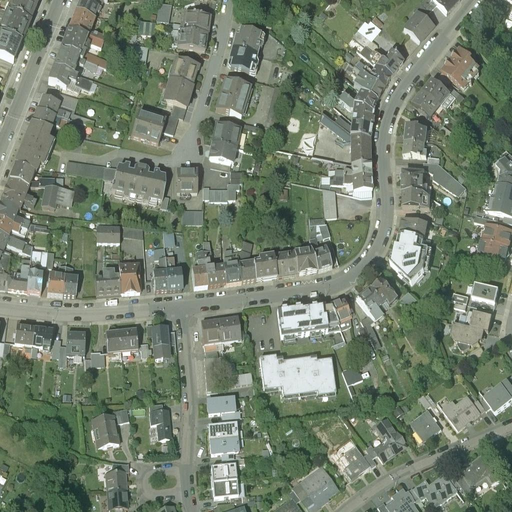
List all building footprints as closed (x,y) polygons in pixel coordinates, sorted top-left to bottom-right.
[(39,1),(36,0),(11,0),(7,13),(30,22),(39,1)] [(102,3),(94,0),(91,0),(89,6),(97,9),(100,10),(102,3)] [(429,0),(424,0),(419,6),(412,14),(416,17),(422,22),(436,7),(434,4),(434,5),(429,0)] [(457,0),(429,0),(434,5),(434,4),(436,7),(446,16),(460,2),(457,0)] [(89,6),(80,2),(77,12),(94,18),(97,9),(89,6)] [(157,5),(155,23),(167,25),(170,7),(157,5)] [(511,7),(507,18),(499,23),(501,27),(511,31),(511,7)] [(94,18),(77,12),(68,33),(86,40),(87,39),(88,37),(94,21),(93,21),(94,18)] [(30,22),(7,13),(0,28),(1,29),(0,30),(0,35),(2,36),(22,44),(30,22)] [(209,19),(185,16),(184,28),(182,28),(181,34),(206,37),(207,37),(209,19)] [(422,22),(416,17),(403,33),(419,46),(432,30),(422,22)] [(368,27),(364,23),(356,33),(370,44),(380,31),(370,24),(368,27)] [(137,24),(137,35),(148,36),(148,24),(137,24)] [(264,38),(239,31),(237,34),(232,51),(259,58),(264,38)] [(86,40),(68,33),(60,54),(78,61),(79,59),(80,59),(81,58),(83,58),(84,55),(81,54),(85,44),(86,40)] [(181,34),(180,33),(178,49),(188,51),(188,52),(204,54),(206,37),(181,34)] [(104,40),(93,35),(88,37),(87,39),(102,45),(104,40)] [(22,44),(2,36),(0,41),(0,58),(13,64),(22,44)] [(102,45),(87,39),(86,40),(85,44),(88,48),(100,52),(102,45)] [(384,43),(378,50),(388,57),(390,55),(393,51),(384,43)] [(135,48),(132,67),(145,69),(148,51),(135,48)] [(403,65),(390,55),(388,57),(386,59),(388,60),(385,64),(365,49),(359,56),(375,70),(391,80),(396,73),(403,65)] [(259,58),(232,51),(227,68),(229,70),(254,77),(259,58)] [(460,52),(441,74),(450,82),(461,90),(465,85),(468,88),(469,87),(472,87),(471,84),(474,81),(473,80),(476,76),(478,76),(478,73),(480,72),(471,64),(472,63),(468,60),(469,59),(460,52)] [(78,61),(60,54),(54,70),(72,77),(73,75),(77,65),(80,68),(82,69),(84,64),(78,61)] [(113,67),(102,63),(101,66),(89,61),(87,65),(97,69),(110,74),(113,67)] [(198,69),(176,62),(170,83),(191,89),(195,73),(197,74),(198,69)] [(87,65),(84,64),(82,69),(87,71),(88,73),(95,76),(97,69),(87,65)] [(365,71),(358,65),(354,70),(360,76),(365,71)] [(72,77),(54,70),(48,85),(65,91),(67,87),(65,86),(67,83),(74,86),(73,89),(88,95),(92,84),(78,79),(78,80),(75,79),(72,78),(72,77)] [(360,76),(354,70),(349,76),(357,82),(353,88),(361,94),(376,104),(383,92),(368,82),(368,83),(360,76)] [(391,80),(375,70),(371,77),(370,76),(365,71),(360,76),(368,83),(368,82),(383,92),(391,80)] [(450,82),(441,74),(437,79),(447,87),(450,82)] [(250,90),(225,82),(216,113),(241,120),(250,90)] [(442,90),(433,82),(423,94),(440,108),(450,96),(447,94),(448,92),(443,89),(442,90)] [(191,89),(170,83),(163,105),(173,108),(185,112),(192,89),(191,89)] [(342,86),(337,91),(341,95),(346,90),(342,86)] [(274,89),(265,130),(275,132),(285,92),(274,89)] [(376,104),(361,94),(357,100),(346,90),(341,95),(343,97),(354,106),(363,111),(372,116),(374,114),(374,111),(372,110),(376,104)] [(440,108),(423,94),(413,107),(419,111),(418,112),(426,119),(427,118),(430,121),(440,108)] [(131,101),(117,96),(114,106),(128,111),(131,101)] [(363,111),(354,106),(343,97),(338,102),(348,111),(353,112),(351,126),(371,129),(373,120),(371,120),(372,116),(363,111)] [(459,97),(454,101),(463,110),(467,105),(459,97)] [(59,106),(42,100),(36,114),(55,119),(56,115),(59,106)] [(185,112),(173,108),(170,118),(182,122),(185,112)] [(55,119),(36,114),(32,126),(51,132),(55,120),(55,119)] [(72,119),(60,114),(56,115),(55,119),(55,120),(61,122),(67,124),(69,120),(71,121),(72,119)] [(165,124),(139,116),(132,139),(158,147),(161,135),(162,135),(165,124)] [(67,124),(61,122),(59,128),(67,131),(68,128),(66,127),(67,124)] [(371,129),(351,126),(350,131),(339,122),(335,127),(349,138),(369,141),(371,129)] [(32,126),(15,168),(34,176),(35,176),(39,168),(42,169),(52,144),(48,142),(51,133),(51,132),(32,126)] [(335,127),(333,126),(330,132),(347,145),(350,143),(349,138),(335,127)] [(240,132),(216,127),(212,147),(236,151),(240,132)] [(264,131),(244,127),(243,133),(262,137),(264,131)] [(419,129),(407,128),(405,144),(425,146),(426,131),(419,130),(419,129)] [(453,136),(443,129),(439,134),(448,141),(453,136)] [(460,143),(453,136),(448,141),(455,148),(460,143)] [(369,141),(349,138),(350,143),(351,169),(369,166),(369,141)] [(425,146),(405,144),(403,159),(411,160),(411,159),(418,159),(418,160),(420,160),(421,160),(426,160),(427,147),(425,146)] [(236,151),(212,147),(209,159),(211,162),(231,166),(233,164),(236,151)] [(509,165),(506,161),(496,170),(501,175),(497,188),(511,191),(511,165),(510,167),(509,165)] [(105,170),(67,165),(65,176),(103,182),(105,170)] [(348,174),(335,173),(335,180),(352,181),(370,179),(369,166),(351,169),(352,176),(348,174)] [(427,166),(423,166),(423,174),(426,174),(433,177),(433,182),(459,200),(466,191),(439,167),(437,166),(427,166)] [(154,177),(144,175),(148,173),(146,169),(139,168),(137,169),(136,172),(138,174),(129,172),(130,168),(125,167),(125,169),(122,170),(118,169),(117,172),(116,177),(114,184),(114,187),(111,189),(111,192),(112,194),(123,197),(122,200),(129,201),(130,198),(136,199),(135,203),(136,203),(137,200),(142,201),(142,204),(149,206),(149,203),(161,205),(163,200),(165,190),(165,179),(160,178),(158,175),(159,174),(154,173),(154,177)] [(34,176),(15,168),(9,183),(11,184),(28,191),(39,191),(39,183),(31,183),(34,176)] [(117,172),(105,170),(103,182),(109,183),(108,183),(114,184),(116,177),(117,172)] [(197,174),(177,174),(178,196),(197,197),(197,174)] [(402,182),(403,183),(403,195),(422,196),(427,199),(428,189),(423,189),(424,176),(404,175),(402,176),(401,178),(401,179),(401,181),(402,182)] [(370,179),(352,181),(335,180),(334,187),(349,188),(353,186),(353,195),(371,193),(370,179)] [(62,182),(47,182),(47,184),(39,183),(39,191),(46,192),(57,192),(62,192),(62,182)] [(28,191),(9,183),(0,205),(18,212),(19,212),(22,205),(32,210),(35,204),(25,200),(28,191)] [(511,221),(511,191),(497,188),(490,216),(511,221)] [(57,192),(46,192),(43,211),(54,213),(54,211),(56,212),(57,209),(55,209),(55,205),(69,208),(71,194),(57,192)] [(334,195),(322,192),(324,222),(336,221),(334,195)] [(422,196),(403,195),(402,210),(421,211),(420,213),(430,213),(430,201),(427,199),(422,196)] [(169,201),(163,200),(161,205),(160,212),(166,213),(169,201)] [(18,212),(0,205),(0,206),(0,223),(26,233),(29,227),(14,221),(18,212)] [(430,213),(420,213),(420,219),(422,219),(430,223),(431,224),(433,219),(434,213),(430,213)] [(202,214),(181,214),(181,228),(202,228),(202,214)] [(430,223),(422,219),(420,219),(418,219),(417,225),(418,225),(418,227),(426,228),(426,229),(426,230),(429,230),(430,223)] [(494,224),(475,219),(474,226),(487,229),(492,230),(494,224)] [(324,222),(308,223),(309,230),(315,230),(319,229),(325,228),(324,222)] [(26,233),(0,223),(0,238),(7,241),(9,234),(24,239),(26,233)] [(426,228),(418,227),(418,225),(417,225),(403,223),(402,229),(401,229),(399,237),(424,242),(426,230),(426,229),(426,228)] [(325,228),(319,229),(323,243),(329,241),(326,228),(325,228)] [(492,230),(487,229),(485,236),(483,236),(481,243),(508,250),(511,234),(503,232),(502,233),(499,233),(500,232),(492,230)] [(119,232),(97,232),(96,248),(110,248),(119,248),(119,232)] [(173,236),(163,237),(164,251),(174,250),(173,236)] [(424,242),(399,237),(393,268),(413,285),(427,269),(432,244),(424,242)] [(7,241),(0,238),(0,254),(2,255),(5,247),(8,250),(19,254),(19,253),(25,255),(26,252),(24,252),(26,248),(7,241)] [(325,252),(320,254),(321,255),(317,256),(317,255),(317,253),(314,243),(309,244),(308,246),(310,253),(317,275),(331,271),(325,252)] [(508,250),(481,243),(478,258),(478,259),(485,261),(505,265),(508,250)] [(208,246),(202,246),(202,256),(204,272),(209,272),(211,266),(208,246)] [(119,264),(119,248),(110,248),(110,264),(119,264)] [(250,248),(242,249),(240,258),(248,258),(250,248)] [(164,252),(153,253),(154,263),(158,263),(165,262),(164,252)] [(310,253),(294,255),(294,261),(296,278),(317,275),(310,253)] [(47,257),(31,255),(29,272),(29,276),(37,278),(38,271),(45,272),(47,257)] [(238,268),(230,269),(230,255),(223,256),(223,270),(220,271),(222,289),(241,286),(238,268)] [(294,255),(273,258),(276,281),(296,278),(294,261),(294,255)] [(202,256),(196,257),(197,269),(200,273),(204,272),(202,256)] [(1,257),(0,258),(0,292),(4,293),(10,261),(1,257)] [(478,258),(471,257),(469,263),(484,266),(485,261),(478,259),(478,258)] [(248,258),(240,258),(238,268),(241,286),(255,284),(252,265),(247,265),(248,258)] [(273,258),(258,261),(258,264),(252,265),(255,284),(276,281),(273,258)] [(159,276),(153,276),(154,295),(168,294),(165,262),(158,263),(159,276)] [(180,273),(174,274),(173,262),(165,262),(168,294),(181,293),(180,273)] [(110,264),(103,264),(103,277),(119,277),(119,270),(119,264),(110,264)] [(138,268),(119,270),(119,277),(119,279),(119,280),(120,298),(139,296),(138,268)] [(29,272),(21,271),(20,279),(14,278),(13,283),(9,282),(8,294),(27,296),(29,276),(29,272)] [(54,278),(48,278),(47,298),(63,300),(64,281),(65,278),(65,272),(58,271),(58,279),(58,281),(54,280),(54,278)] [(209,272),(204,272),(206,291),(222,289),(220,271),(209,272)] [(200,273),(191,274),(193,292),(206,291),(204,272),(200,273)] [(37,278),(29,276),(27,296),(40,298),(42,278),(37,278)] [(103,277),(103,282),(95,282),(96,300),(120,298),(119,280),(119,279),(119,277),(103,277)] [(398,300),(382,280),(368,291),(382,308),(385,305),(388,309),(398,300)] [(77,282),(64,281),(63,300),(75,301),(77,282)] [(498,293),(475,287),(472,301),(495,307),(498,293)] [(368,291),(362,296),(360,294),(357,296),(359,299),(356,301),(374,323),(382,316),(376,310),(377,309),(378,310),(382,308),(368,291)] [(409,295),(400,304),(410,314),(419,305),(409,295)] [(468,301),(454,297),(452,304),(455,305),(467,308),(468,301)] [(338,304),(330,307),(340,333),(350,329),(349,319),(344,305),(339,307),(338,304)] [(467,308),(455,305),(454,311),(465,313),(467,308)] [(330,307),(301,312),(301,310),(277,313),(281,341),(340,333),(330,307)] [(492,320),(468,314),(464,330),(483,334),(488,335),(492,320)] [(237,321),(218,323),(221,346),(240,344),(237,321)] [(218,323),(200,326),(205,355),(218,353),(217,347),(221,346),(218,323)] [(374,337),(368,324),(362,327),(364,330),(369,341),(371,344),(375,341),(373,338),(374,337)] [(464,330),(464,329),(452,327),(450,337),(453,337),(452,340),(455,345),(458,345),(457,348),(461,354),(464,354),(469,351),(470,348),(473,349),(477,346),(478,343),(481,344),(483,334),(464,330)] [(34,330),(16,328),(14,345),(25,347),(24,353),(31,354),(34,330)] [(52,332),(34,330),(31,354),(31,358),(35,358),(36,350),(34,350),(34,348),(49,350),(50,350),(51,341),(52,332)] [(166,330),(152,331),(154,361),(169,360),(168,348),(167,335),(166,330)] [(364,330),(358,333),(364,344),(369,341),(364,330)] [(135,333),(118,334),(120,354),(137,352),(135,333)] [(118,334),(105,335),(107,355),(120,354),(118,334)] [(84,336),(66,335),(66,348),(66,356),(66,357),(84,357),(84,336)] [(174,335),(167,335),(168,348),(175,347),(174,335)] [(60,343),(51,341),(50,350),(49,350),(49,352),(52,352),(51,358),(59,359),(60,348),(60,343)] [(66,348),(60,348),(59,359),(58,366),(66,366),(66,357),(66,356),(66,348)] [(100,354),(90,354),(91,360),(91,368),(101,368),(100,354)] [(219,358),(204,361),(207,396),(217,395),(215,369),(220,369),(219,358)] [(275,359),(259,361),(263,391),(281,388),(282,397),(316,393),(317,396),(335,394),(331,362),(316,364),(316,360),(282,364),(282,361),(281,361),(281,362),(276,362),(275,359)] [(248,367),(225,368),(225,377),(249,376),(248,367)] [(341,373),(347,387),(361,381),(355,367),(341,373)] [(251,378),(228,381),(229,390),(252,387),(251,378)] [(485,400),(484,401),(491,410),(496,416),(511,403),(511,390),(507,384),(485,400)] [(485,400),(484,399),(478,404),(485,413),(485,414),(491,410),(484,401),(485,400)] [(469,400),(446,417),(458,432),(480,416),(474,407),(469,400)] [(233,402),(207,404),(208,418),(221,417),(234,416),(233,402)] [(485,413),(478,404),(474,407),(480,416),(485,413)] [(126,412),(113,414),(113,418),(115,426),(129,423),(126,412)] [(150,415),(149,415),(150,428),(156,427),(158,443),(171,442),(168,413),(150,415)] [(428,413),(412,425),(417,431),(415,433),(424,445),(441,432),(433,421),(428,413)] [(234,416),(221,417),(222,423),(230,422),(240,421),(239,415),(234,416)] [(113,418),(92,421),(94,432),(97,431),(99,441),(96,441),(98,450),(119,446),(115,426),(113,418)] [(404,449),(386,423),(376,431),(385,444),(374,452),(377,457),(382,465),(404,449)] [(218,429),(208,430),(210,444),(236,442),(235,428),(218,429)] [(236,442),(210,444),(211,458),(221,457),(233,456),(238,456),(236,442)] [(371,447),(364,452),(368,456),(371,461),(377,457),(374,452),(371,447)] [(363,459),(355,448),(343,457),(350,467),(343,472),(351,483),(370,469),(363,459)] [(371,461),(368,456),(363,459),(370,469),(371,471),(376,467),(371,461)] [(473,467),(461,475),(466,482),(472,490),(487,479),(492,487),(500,481),(483,456),(471,465),(473,467)] [(226,469),(210,470),(211,480),(210,481),(211,486),(236,484),(235,468),(226,469)] [(338,493),(323,473),(302,488),(312,502),(316,509),(317,508),(338,493)] [(460,473),(453,478),(459,487),(466,482),(461,475),(460,473)] [(116,475),(106,475),(107,493),(108,493),(126,492),(124,474),(116,475)] [(444,477),(429,488),(426,483),(418,489),(426,499),(434,510),(457,494),(456,492),(448,481),(444,477)] [(453,478),(452,478),(448,481),(456,492),(460,489),(459,487),(453,478)] [(236,484),(211,486),(211,492),(212,492),(213,502),(229,501),(238,500),(236,484)] [(426,499),(418,489),(413,492),(421,503),(426,499)] [(126,492),(108,493),(109,511),(127,510),(126,492)] [(403,492),(391,499),(394,503),(385,509),(387,511),(417,511),(413,506),(415,504),(408,494),(405,495),(403,492)] [(300,503),(293,493),(287,497),(291,503),(292,502),(295,507),(300,503)] [(309,504),(307,500),(301,504),(305,511),(317,511),(319,511),(317,508),(316,509),(312,502),(309,504)] [(295,507),(292,502),(291,503),(279,511),(278,511),(297,511),(298,511),(295,507)]
